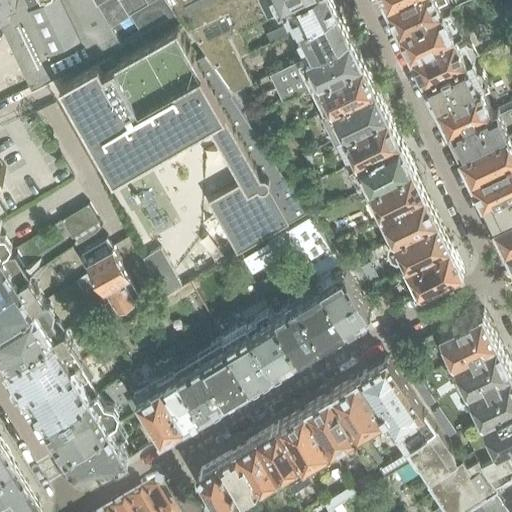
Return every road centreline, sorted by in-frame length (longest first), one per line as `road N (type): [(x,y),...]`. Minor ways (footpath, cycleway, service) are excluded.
road 1 (residential): [(494,275),(416,311),(165,464)]
road 2 (residential): [(494,275),(360,0)]
road 3 (residential): [(72,511),(0,392)]
